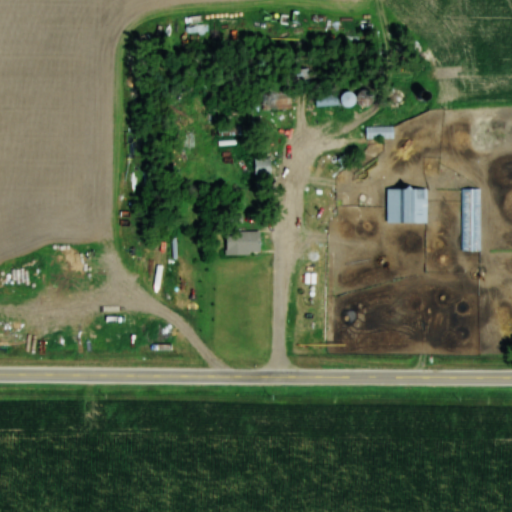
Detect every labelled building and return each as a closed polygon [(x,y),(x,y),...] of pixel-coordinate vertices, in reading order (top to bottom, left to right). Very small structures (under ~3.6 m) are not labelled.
[(402,103),(398,87),(384,91),(388,107),(402,103)] [(290,108),(290,89),(269,90),(269,109),(290,108)] [(314,105),(348,105),(348,91),(314,91),(314,105)] [(392,126),(365,126),(365,137),(392,137),(392,126)] [(254,172),(268,172),(268,158),(254,158),(254,172)] [(385,222),(426,222),(426,187),(385,187),(385,222)] [(481,187),(462,187),(462,249),(481,249),(481,187)] [(223,231),(223,254),(258,254),(258,231),(223,231)]
